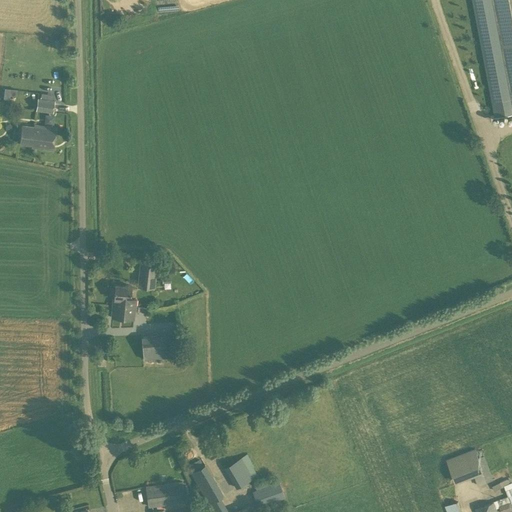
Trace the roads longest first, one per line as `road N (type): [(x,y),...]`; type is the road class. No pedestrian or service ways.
road 1 (unclassified): [(101,454),(86,398),(77,0)]
road 2 (unclassified): [(101,454),(511,294)]
